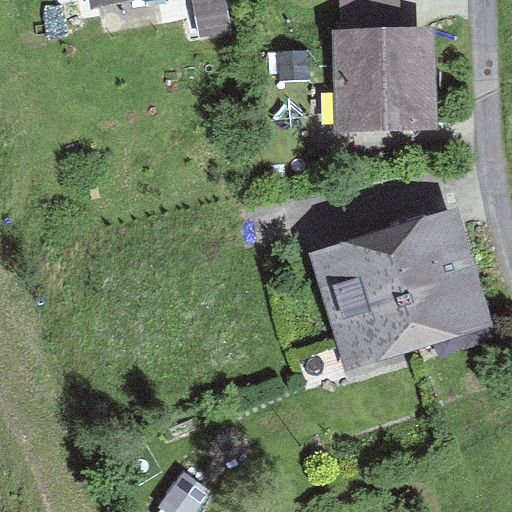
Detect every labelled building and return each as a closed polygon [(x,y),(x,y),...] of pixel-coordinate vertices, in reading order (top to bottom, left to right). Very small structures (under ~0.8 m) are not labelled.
[(413,10),(412,0),(337,0),(338,13),(413,10)] [(426,39),(343,41),(345,125),(428,122),(426,39)] [(446,229),(388,246),(415,332),(472,314),(446,229)] [(415,332),(388,246),(331,264),(357,350),(415,332)] [(179,511),(181,511),(211,476),(189,458),(159,495),(179,511)]
